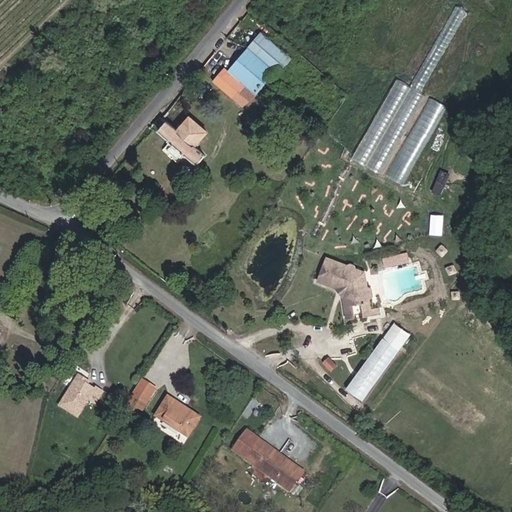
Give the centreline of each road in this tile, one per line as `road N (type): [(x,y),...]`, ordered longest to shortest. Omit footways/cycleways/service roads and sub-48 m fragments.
road 1 (residential): [(454,511),(66,224)]
road 2 (residential): [(244,0),(66,224)]
